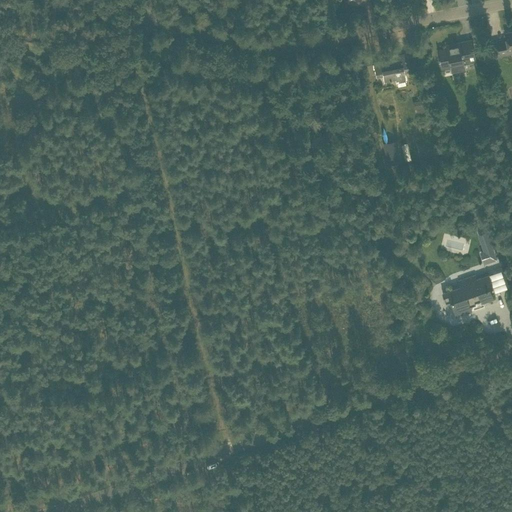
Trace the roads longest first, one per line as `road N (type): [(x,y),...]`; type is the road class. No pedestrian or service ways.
road 1 (unclassified): [(49,511),(511,351)]
road 2 (unclassified): [(143,22),(276,47),(508,0)]
